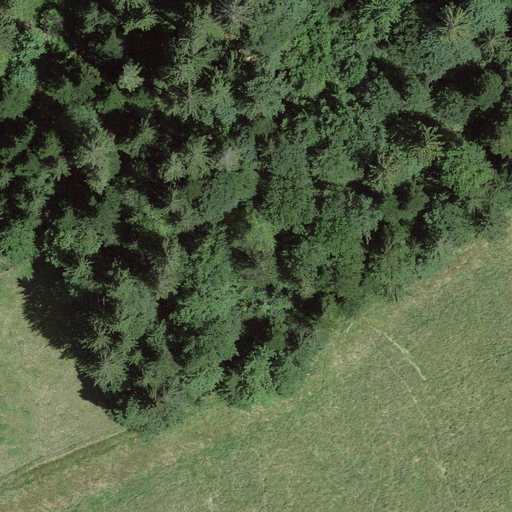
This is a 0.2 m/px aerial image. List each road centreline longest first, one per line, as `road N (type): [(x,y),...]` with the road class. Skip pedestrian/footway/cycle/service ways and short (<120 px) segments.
road 1 (track): [(0,494),(242,387),(511,195)]
road 2 (track): [(0,152),(44,82),(70,26),(72,0)]
